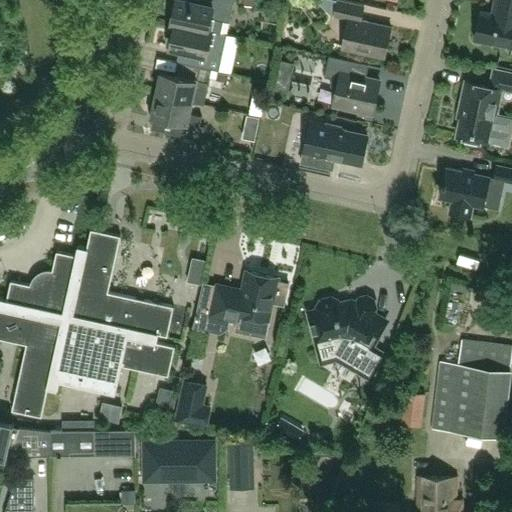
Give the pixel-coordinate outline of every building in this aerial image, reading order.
[(221,33),(222,32),(224,21),(230,22),(234,0),(206,0),(206,4),(188,0),(176,0),(172,22),(175,23),(176,23),(208,30),(208,29),(212,30),(212,31),(221,33)] [(385,56),(392,27),(361,20),(365,6),(339,0),(337,0),(334,15),(348,18),(342,47),(385,56)] [(511,0),(495,0),(493,13),(481,10),(475,39),(511,47),(511,0)] [(176,23),(175,23),(170,47),(189,51),(189,54),(192,59),(196,60),(195,65),(200,66),(212,69),(219,70),(227,34),(222,32),(221,33),(212,31),(212,30),(208,29),(208,30),(176,23)] [(229,34),(223,69),(238,72),(244,36),(229,34)] [(373,113),(380,81),(363,77),(361,74),(364,63),(330,55),(325,76),(333,78),(331,86),(333,90),(337,90),(334,104),(373,113)] [(161,71),(156,93),(193,101),(205,104),(207,92),(212,69),(200,66),(197,79),(161,71)] [(511,117),(497,114),(502,88),(511,89),(511,72),(495,69),(491,87),(466,81),(461,105),(464,106),(457,135),(496,143),(509,146),(511,130),(511,117)] [(193,101),(156,93),(156,96),(153,96),(151,97),(148,110),(150,112),(152,113),(151,115),(175,120),(172,133),(203,140),(206,126),(200,125),(202,116),(190,113),(193,101)] [(266,116),(271,101),(259,97),(254,112),(266,116)] [(307,135),(301,162),(333,169),(336,157),(362,163),(368,136),(344,130),(341,127),(326,124),(311,121),(307,135)] [(511,181),(511,167),(497,164),(494,178),(511,181)] [(471,216),(474,204),(484,206),(490,176),(447,167),(441,197),(453,199),(450,212),(471,216)] [(31,284),(25,282),(11,280),(7,299),(0,297),(0,337),(27,344),(12,409),(42,416),(48,387),(57,389),(60,380),(116,393),(122,364),(169,375),(176,345),(156,341),(158,333),(168,335),(175,305),(109,291),(121,235),(91,228),(87,247),(78,245),(76,254),(57,250),(53,269),(50,269),(48,269),(46,270),(43,270),(41,271),(39,272),(37,274),(35,275),(34,277),(32,279),(31,281),(31,284)] [(218,285),(211,313),(232,318),(238,319),(236,329),(266,336),(270,320),(274,302),(285,304),(289,283),(278,281),(279,277),(247,270),(243,288),(239,291),(231,289),(232,288),(218,285)] [(311,317),(318,342),(332,338),(337,356),(371,376),(374,371),(370,369),(381,351),(372,346),(387,320),(372,312),(375,307),(373,300),(367,296),(361,298),(356,306),(340,310),(338,301),(332,297),(322,300),(319,306),(321,315),(311,317)] [(511,369),(511,366),(511,345),(462,339),(460,363),(441,361),(433,428),(505,437),(511,377),(511,369)] [(175,419),(208,426),(213,405),(204,404),(209,384),(184,379),(175,419)] [(422,394),(406,393),(405,409),(421,410),(422,394)] [(0,457),(6,459),(14,422),(0,418),(0,457)] [(52,455),(51,430),(20,426),(8,456),(52,455)] [(51,430),(52,455),(136,454),(136,429),(51,430)] [(173,460),(174,479),(217,479),(217,439),(145,440),(145,460),(173,460)] [(232,451),(232,468),(252,467),(252,451),(232,451)] [(462,511),(463,498),(456,497),(457,475),(416,474),(415,511),(462,511)] [(16,478),(12,492),(5,511),(34,511),(35,492),(35,482),(33,478),(16,478)] [(401,511),(401,502),(371,502),(371,511),(401,511)]
